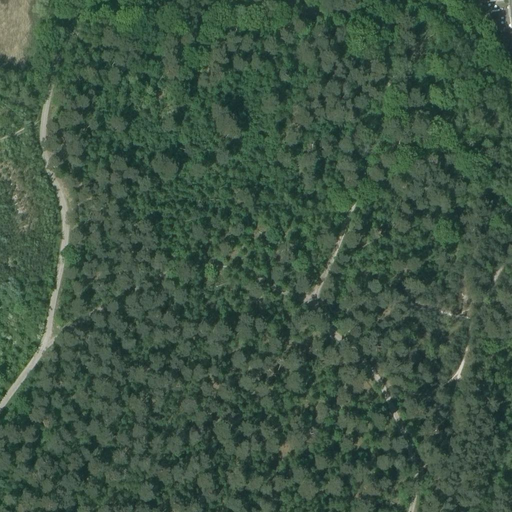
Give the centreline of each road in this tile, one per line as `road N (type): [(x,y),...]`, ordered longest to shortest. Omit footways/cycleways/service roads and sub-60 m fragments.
road 1 (unclassified): [(128,0),(70,38),(59,64),(42,135),(64,241),(45,344),(0,407)]
road 2 (track): [(308,305),(216,266),(174,270),(45,344)]
road 3 (track): [(308,305),(361,204),(382,140),(389,75)]
road 4 (track): [(410,511),(416,472),(393,410),(374,374),(322,319)]
